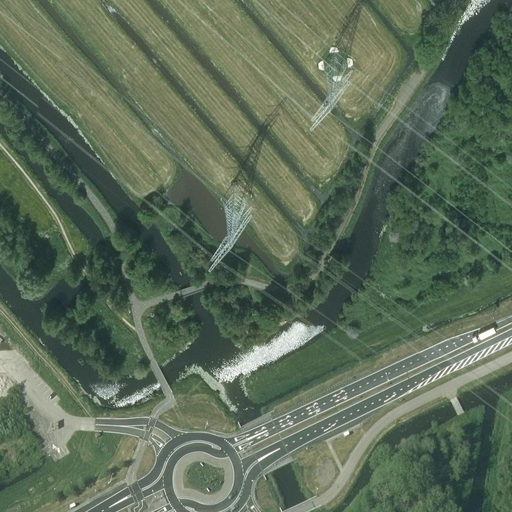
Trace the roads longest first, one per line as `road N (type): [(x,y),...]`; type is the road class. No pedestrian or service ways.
road 1 (unclassified): [(298,511),(339,484),(368,435),(392,414),(511,355)]
road 2 (primary): [(511,318),(267,434)]
road 3 (primary): [(273,447),(511,331)]
